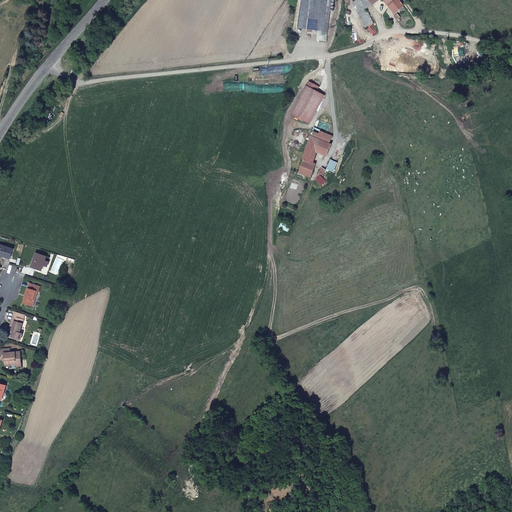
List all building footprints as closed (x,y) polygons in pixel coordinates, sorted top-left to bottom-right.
[(326,0),(302,0),(299,28),(318,30),(318,35),(327,36),(328,23),(324,23),(326,0)] [(369,0),(372,5),(376,1),(375,0),(383,0),(395,14),(403,6),(398,0),(369,0)] [(400,46),(415,50),(427,54),(430,43),(403,36),(400,46)] [(398,53),(413,57),(415,50),(400,46),(398,53)] [(292,114),(296,116),(310,123),(324,95),(315,91),(317,86),(308,82),(292,114)] [(313,136),(329,143),(332,136),(321,131),(320,134),(315,132),(313,136)] [(307,147),(316,151),(326,155),(332,144),(329,143),(313,136),(307,147)] [(304,159),(313,162),(316,151),(307,147),(304,159)] [(316,163),(313,162),(304,159),(303,162),(299,173),(310,177),(316,163)] [(316,178),(322,185),(325,181),(320,176),(325,170),(322,167),(316,178)] [(0,244),(0,256),(10,259),(13,249),(0,244)] [(36,253),(31,267),(42,270),(44,264),(47,265),(48,262),(45,261),(46,257),(36,253)] [(36,292),(37,292),(38,292),(40,287),(30,284),(29,288),(28,288),(23,303),(33,306),(35,300),(33,300),(36,292)] [(20,319),(21,314),(15,313),(12,321),(14,322),(11,331),(13,331),(11,337),(20,340),(22,334),(19,333),(23,320),(20,319)] [(10,368),(16,367),(16,364),(21,364),(20,352),(10,353),(9,349),(2,349),(2,358),(4,357),(5,365),(10,365),(10,368)]
